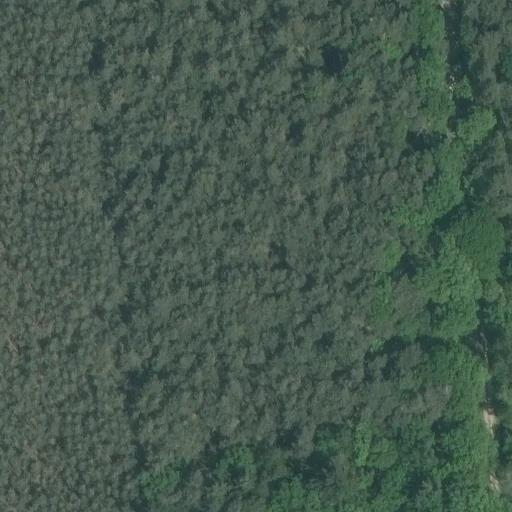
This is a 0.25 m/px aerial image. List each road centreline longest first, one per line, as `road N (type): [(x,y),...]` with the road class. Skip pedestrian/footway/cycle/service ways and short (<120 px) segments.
road 1 (track): [(448,0),(468,264)]
road 2 (track): [(468,264),(491,511)]
